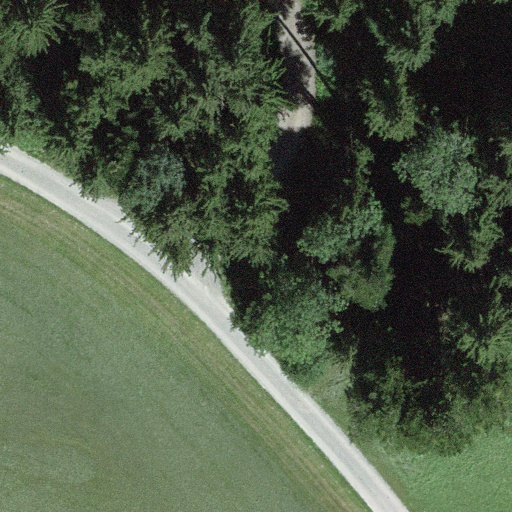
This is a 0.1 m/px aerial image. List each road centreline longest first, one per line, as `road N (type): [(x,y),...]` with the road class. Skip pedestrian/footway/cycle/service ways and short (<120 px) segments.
road 1 (track): [(0,159),(192,279),(384,511)]
road 2 (track): [(286,0),(299,30),(266,193),(192,279)]
